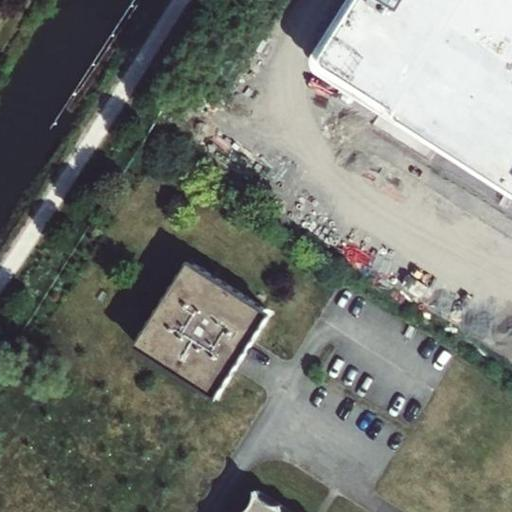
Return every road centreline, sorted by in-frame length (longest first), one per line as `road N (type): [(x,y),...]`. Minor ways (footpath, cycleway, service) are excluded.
road 1 (unknown): [(511,260),(297,116),(300,83),(356,0)]
road 2 (unknown): [(457,0),(356,159)]
road 3 (unknown): [(511,69),(425,203)]
